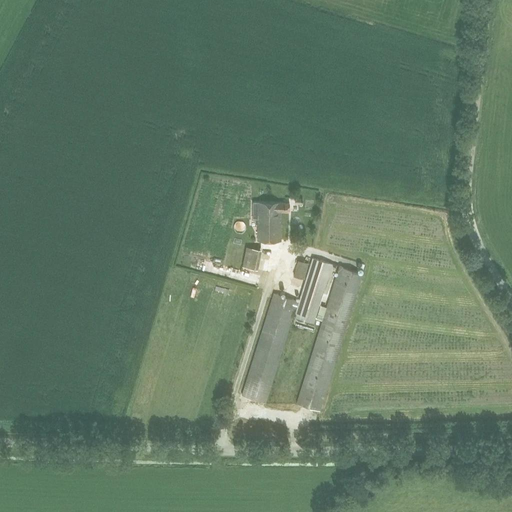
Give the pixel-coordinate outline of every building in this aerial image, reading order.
[(284,241),(284,216),(284,211),(292,212),(292,203),(260,202),(252,202),(252,218),(260,219),(260,240),(284,241)] [(260,250),(238,245),(234,265),(256,270),(260,250)] [(334,265),(313,258),(293,317),(314,324),(334,265)] [(304,279),(308,263),(297,260),(293,276),(304,279)] [(340,267),(297,403),(320,410),(364,274),(340,267)] [(367,272),(363,297),(373,298),(377,274),(367,272)] [(274,293),(242,395),(267,403),(298,301),(274,293)]
